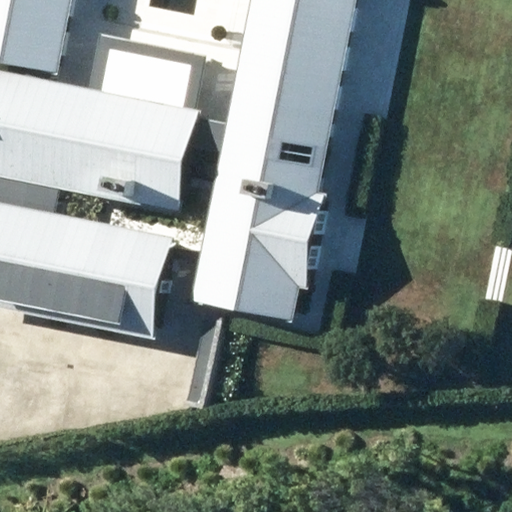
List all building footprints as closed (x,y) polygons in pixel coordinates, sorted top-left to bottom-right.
[(0,59),(86,77),(101,0),(2,0),(0,13),(0,59)] [(396,0),(281,0),(221,303),(332,325),(396,0)] [(0,59),(0,165),(213,208),(233,107),(216,103),(224,66),(143,50),(136,87),(86,77),(0,59)] [(511,109),(496,115),(511,157),(511,109)] [(89,194),(18,180),(0,270),(0,295),(191,334),(212,233),(86,207),(89,194)]
